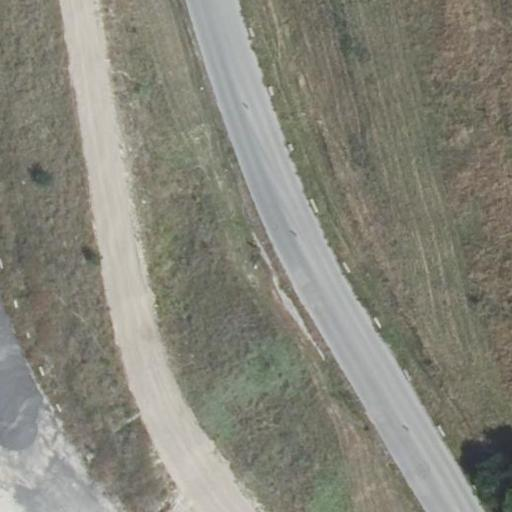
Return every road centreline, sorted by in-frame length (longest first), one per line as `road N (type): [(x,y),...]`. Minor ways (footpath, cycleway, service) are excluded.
road 1 (unclassified): [(216,0),(303,267),(448,511)]
road 2 (track): [(231,511),(159,409),(128,273),(88,0)]
